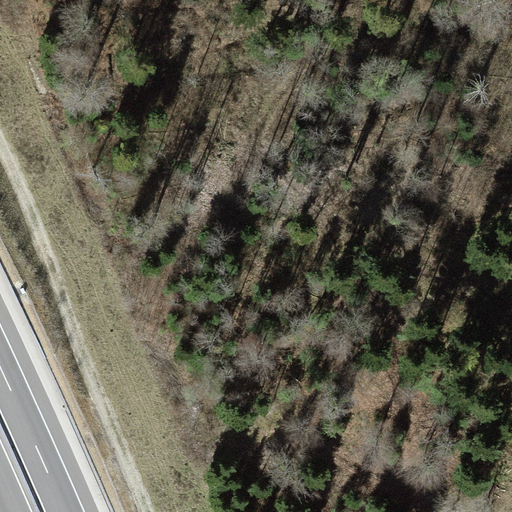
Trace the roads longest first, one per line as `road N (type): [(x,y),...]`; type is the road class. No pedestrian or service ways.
road 1 (track): [(146,511),(0,147)]
road 2 (motorway): [(64,511),(0,369)]
